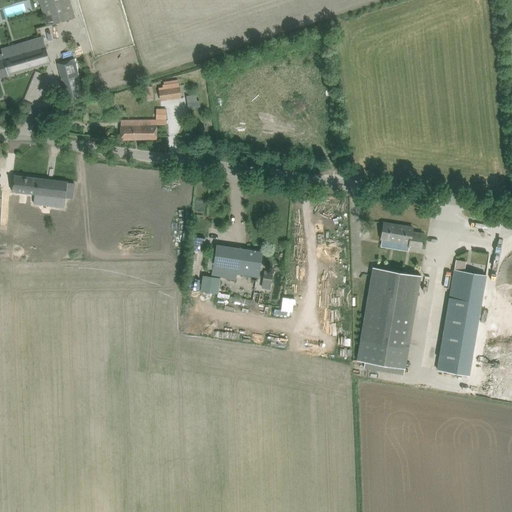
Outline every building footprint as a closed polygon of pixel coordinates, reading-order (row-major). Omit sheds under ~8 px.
[(38,0),(46,25),(74,17),(69,0),(38,0)] [(0,77),(50,63),(43,37),(1,49),(3,54),(0,54),(0,77)] [(58,62),(66,91),(83,87),(74,58),(58,62)] [(163,86),(158,87),(160,100),(180,98),(178,84),(178,81),(163,83),(163,86)] [(150,86),(143,87),(145,97),(152,96),(150,86)] [(186,95),(188,109),(201,107),(200,101),(198,101),(197,93),(186,95)] [(157,110),(157,119),(166,119),(166,110),(157,110)] [(120,121),(121,130),(121,140),(156,139),(156,120),(120,121)] [(12,185),(11,192),(34,194),(33,204),(42,205),(50,206),(64,207),(65,198),(65,197),(73,198),(75,183),(67,182),(14,175),(12,185)] [(11,226),(17,226),(17,238),(48,238),(48,226),(46,226),(46,217),(46,212),(11,211),(11,226)] [(62,212),(62,230),(75,230),(75,212),(62,212)] [(383,223),(382,232),(381,239),(410,244),(409,247),(420,249),(422,234),(412,232),(412,227),(383,223)] [(71,234),(52,235),(53,253),(72,253),(71,234)] [(216,245),(215,255),(212,270),(211,276),(235,280),(236,274),(258,277),(262,252),(216,245)] [(465,265),(465,272),(484,273),(484,272),(478,271),(479,266),(465,265)] [(420,275),(373,267),(357,360),(365,362),(364,368),(404,375),(420,275)] [(264,270),(262,282),(271,284),(272,275),(270,274),(270,271),(264,270)] [(454,270),(452,280),(437,370),(468,375),(485,276),(485,275),(454,270)] [(283,300),(291,301),(292,294),(284,293),(283,300)]
